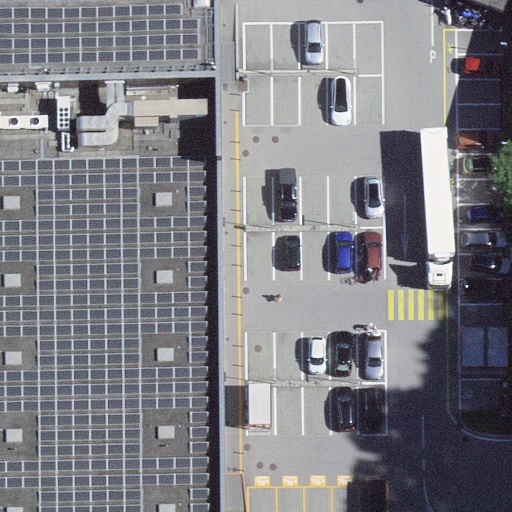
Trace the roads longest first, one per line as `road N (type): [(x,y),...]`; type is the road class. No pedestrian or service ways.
road 1 (unknown): [(422,274),(272,277)]
road 2 (unknown): [(423,114),(279,120)]
